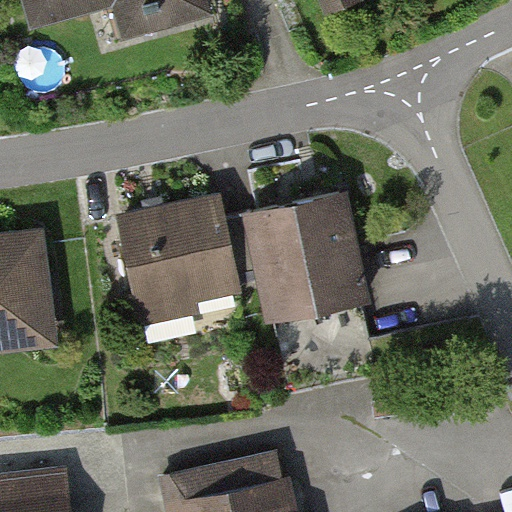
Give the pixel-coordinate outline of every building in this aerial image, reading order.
[(207,0),(30,0),(37,23),(114,0),(150,0),(157,24),(210,8),(207,0)] [(325,0),(329,10),(354,0),(325,0)] [(362,287),(342,191),(222,216),(234,275),(266,269),(273,306),(362,287)] [(237,288),(234,275),(222,216),(219,198),(124,217),(141,306),(237,288)] [(37,242),(0,246),(0,338),(48,332),(37,242)] [(0,511),(68,511),(65,472),(0,478),(0,511)] [(291,511),(285,481),(177,503),(179,511),(291,511)]
